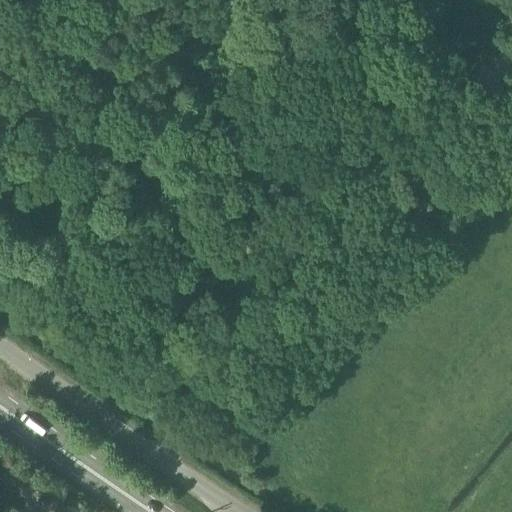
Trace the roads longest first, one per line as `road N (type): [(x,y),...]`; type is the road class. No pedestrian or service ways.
road 1 (unclassified): [(0,332),(92,406),(250,511)]
road 2 (secondary): [(158,511),(0,399)]
